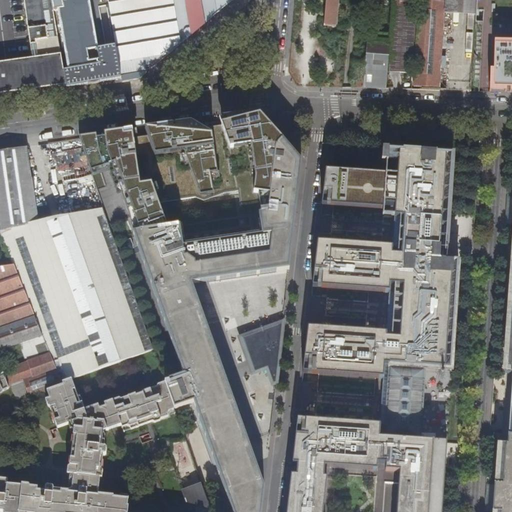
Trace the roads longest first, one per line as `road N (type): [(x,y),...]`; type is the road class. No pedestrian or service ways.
road 1 (residential): [(319,106),(277,511)]
road 2 (residential): [(475,511),(501,111)]
road 3 (residential): [(275,94),(0,132)]
road 4 (residential): [(501,111),(319,106)]
